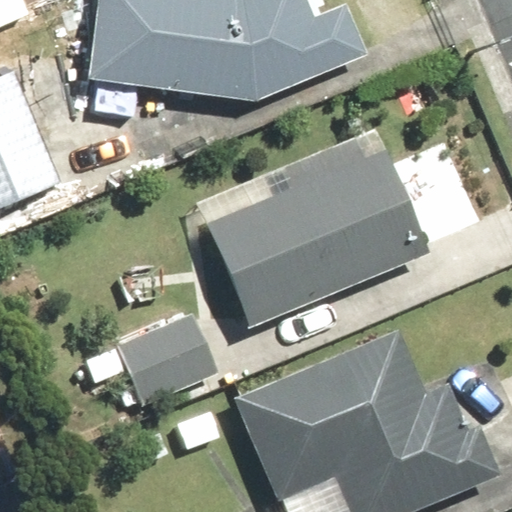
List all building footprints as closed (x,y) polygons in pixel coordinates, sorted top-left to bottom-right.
[(294,0),(93,0),(81,85),(245,108),(359,62),(335,6),(303,19),(294,0)] [(5,70),(0,72),(0,205),(54,182),(5,70)] [(193,227),(237,334),(419,260),(376,153),(193,227)] [(189,314),(112,347),(139,411),(217,377),(189,314)] [(388,337),(226,402),(268,505),(325,482),(337,511),(427,511),(497,484),(474,428),(459,434),(439,387),(412,397),(388,337)]
